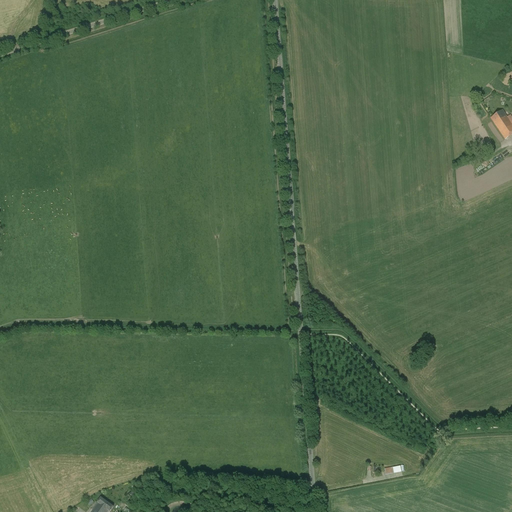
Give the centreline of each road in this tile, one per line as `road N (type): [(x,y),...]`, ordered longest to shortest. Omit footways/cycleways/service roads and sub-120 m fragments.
road 1 (tertiary): [(315,511),(275,0)]
road 2 (unclassified): [(174,0),(0,54)]
